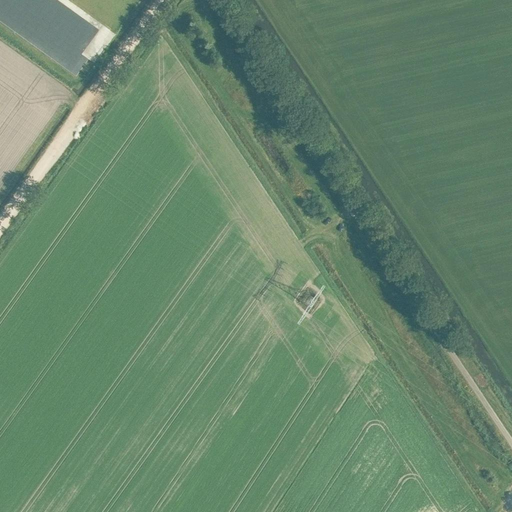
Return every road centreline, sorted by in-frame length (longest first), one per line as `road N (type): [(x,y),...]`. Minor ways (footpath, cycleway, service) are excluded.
road 1 (unclassified): [(511,444),(217,0)]
road 2 (unclassified): [(0,225),(160,0)]
